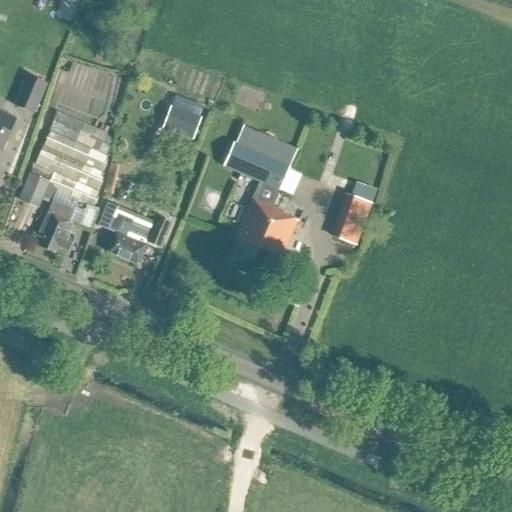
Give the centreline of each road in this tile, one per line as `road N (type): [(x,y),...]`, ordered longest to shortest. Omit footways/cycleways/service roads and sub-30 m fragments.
road 1 (secondary): [(0,263),(369,424)]
road 2 (secondary): [(511,483),(369,424)]
